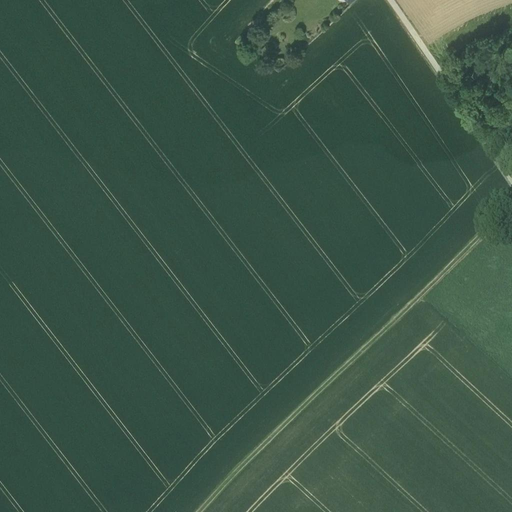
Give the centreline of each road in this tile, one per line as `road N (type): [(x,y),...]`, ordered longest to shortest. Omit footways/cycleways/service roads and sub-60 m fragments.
road 1 (track): [(198,511),(511,206)]
road 2 (unclassified): [(389,0),(511,180)]
